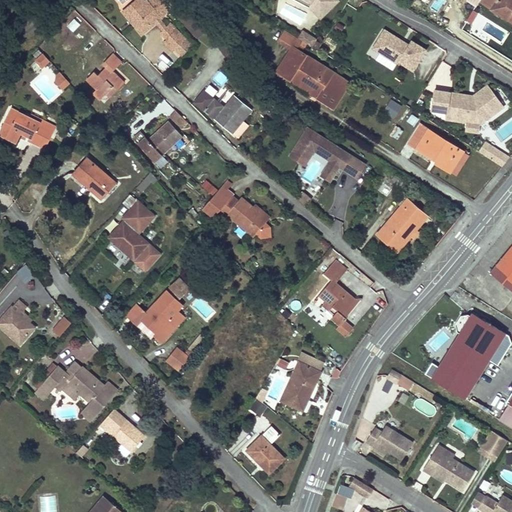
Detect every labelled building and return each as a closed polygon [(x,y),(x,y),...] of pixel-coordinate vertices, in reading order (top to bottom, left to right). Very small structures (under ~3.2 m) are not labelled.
[(127,16),(145,1),(144,0),(136,0),(123,11),(127,16)] [(162,18),(173,0),(150,0),(149,1),(148,0),(146,0),(145,1),(127,16),(142,35),(157,22),(161,19),(162,18)] [(324,16),(312,3),(306,0),(295,0),(309,7),(321,19),(324,16)] [(340,0),(339,0),(306,0),(312,3),(324,16),(340,0)] [(511,0),(482,0),(481,2),(511,21),(511,0)] [(210,25),(191,5),(179,18),(198,37),(210,25)] [(73,31),(82,22),(77,17),(68,26),(73,31)] [(167,39),(177,29),(170,23),(166,27),(161,19),(157,22),(163,30),(161,33),(167,39)] [(175,49),(187,37),(178,28),(167,39),(166,40),(175,49)] [(413,70),(426,50),(411,41),(409,45),(384,30),(379,40),(385,44),(379,52),(398,63),(399,61),(413,70)] [(322,44),(315,40),(316,39),(303,31),(299,38),(311,46),(318,50),(322,44)] [(242,52),(231,35),(218,44),(229,60),(229,61),(242,52)] [(248,59),(259,42),(252,37),(242,51),(248,59)] [(175,49),(166,40),(164,43),(173,51),(175,49)] [(379,52),(385,44),(379,40),(373,48),(379,52)] [(301,51),(303,49),(294,43),(293,46),(301,51)] [(350,82),(306,54),(308,52),(303,49),(301,51),(293,46),(276,71),(291,80),(293,76),(311,87),(308,92),(334,108),(350,82)] [(34,58),(41,68),(49,62),(42,52),(34,58)] [(101,100),(107,93),(114,86),(117,90),(124,83),(115,73),(114,75),(111,73),(113,71),(122,62),(112,53),(103,63),(106,66),(98,75),(94,71),(87,79),(97,89),(93,92),(101,100)] [(219,71),(213,79),(222,85),(227,77),(219,71)] [(70,82),(60,72),(57,75),(59,78),(55,81),(62,89),(70,82)] [(311,87),(293,76),(291,80),(308,92),(311,87)] [(480,124),(504,107),(488,85),(475,94),(478,98),(474,100),(450,97),(450,92),(435,90),(432,110),(447,113),(446,119),(467,122),(466,130),(479,132),(480,124)] [(110,97),(117,90),(114,86),(107,93),(110,97)] [(224,102),(230,93),(221,88),(216,96),(224,102)] [(243,120),(251,109),(235,96),(225,108),(204,91),(195,102),(205,110),(219,122),(217,124),(223,130),(225,127),(232,133),(232,132),(238,137),(248,125),(243,120)] [(478,98),(475,94),(473,96),(450,92),(450,97),(474,100),(478,98)] [(394,118),(402,104),(391,98),(383,112),(394,118)] [(56,127),(41,120),(40,122),(29,117),(11,108),(0,130),(0,133),(17,142),(20,136),(22,133),(33,138),(31,141),(46,148),(56,127)] [(175,122),(181,116),(176,111),(170,117),(175,122)] [(411,113),(406,120),(413,124),(417,117),(411,113)] [(181,128),(188,122),(181,116),(175,122),(181,128)] [(164,153),(183,136),(168,121),(148,139),(142,132),(134,138),(138,143),(155,162),(164,153)] [(463,151),(420,124),(408,143),(437,161),(436,162),(450,172),(463,151)] [(394,125),(390,136),(398,139),(402,128),(394,125)] [(365,164),(308,128),(290,155),(299,161),(305,165),(314,150),(331,161),(325,170),(333,175),(339,166),(341,163),(346,166),(344,169),(357,177),(365,164)] [(22,133),(20,136),(31,141),(33,138),(22,133)] [(510,158),(485,142),(479,152),(502,166),(510,158)] [(456,175),(469,155),(463,151),(450,172),(456,175)] [(112,179),(87,158),(74,174),(86,184),(87,183),(90,185),(89,187),(98,195),(112,179)] [(310,184),(319,168),(311,164),(302,180),(310,184)] [(385,176),(389,169),(383,165),(379,172),(385,176)] [(398,189),(404,179),(389,169),(385,176),(383,179),(398,189)] [(330,181),(333,175),(325,170),(321,175),(330,181)] [(142,191),(156,177),(150,171),(136,186),(142,191)] [(102,199),(116,182),(112,179),(98,195),(102,199)] [(406,194),(412,184),(404,179),(398,189),(406,194)] [(226,191),(230,187),(225,182),(221,187),(226,191)] [(268,220),(253,207),(241,197),(238,201),(226,191),(221,187),(203,208),(211,214),(216,209),(219,211),(226,217),(228,214),(254,236),(257,233),(261,237),(267,236),(271,232),(270,226),(266,223),(268,220)] [(306,205),(312,199),(303,191),(298,198),(306,205)] [(160,253),(134,230),(136,228),(139,232),(154,215),(130,194),(123,202),(130,209),(123,217),(125,219),(124,221),(109,237),(145,269),(160,253)] [(415,230),(427,215),(408,199),(378,234),(393,248),(411,227),(415,230)] [(268,220),(271,217),(255,204),(253,207),(268,220)] [(214,217),(219,211),(216,209),(211,214),(214,217)] [(397,251),(415,230),(411,227),(393,248),(397,251)] [(511,290),(511,245),(490,272),(511,290)] [(355,299),(336,283),(347,270),(335,260),(324,273),(332,280),(320,295),(327,301),(338,310),(334,314),(332,317),(340,324),(341,324),(345,321),(347,318),(345,315),(351,308),(349,307),(355,299)] [(16,271),(25,282),(35,274),(25,263),(16,271)] [(169,286),(179,297),(191,286),(180,275),(169,286)] [(262,292),(252,282),(244,290),(253,300),(262,292)] [(142,319),(143,320),(156,333),(154,335),(162,342),(181,321),(181,314),(177,311),(182,305),(167,291),(146,313),(136,303),(126,315),(137,325),(142,319)] [(260,312),(271,302),(262,292),(253,300),(251,302),(260,312)] [(352,309),(361,299),(355,299),(349,307),(351,308),(352,309)] [(22,311),(26,307),(18,300),(12,307),(29,322),(31,319),(22,311)] [(334,314),(338,310),(327,301),(323,305),(334,314)] [(29,322),(12,307),(0,320),(0,324),(21,343),(35,327),(29,322)] [(501,341),(506,333),(473,313),(470,316),(468,315),(461,316),(456,324),(458,331),(460,332),(439,367),(432,362),(425,374),(432,378),(465,398),(493,353),(501,341)] [(57,338),(70,321),(61,314),(48,332),(57,338)] [(258,343),(263,339),(244,318),(233,328),(238,334),(236,336),(233,333),(233,334),(216,349),(229,364),(246,348),(260,364),(269,356),(258,343)] [(156,333),(143,320),(139,324),(152,336),(153,334),(154,335),(156,333)] [(346,335),(353,328),(345,321),(341,324),(340,324),(337,327),(346,335)] [(433,336),(433,353),(442,354),(442,336),(433,336)] [(496,355),(504,343),(501,341),(493,353),(496,355)] [(179,370),(190,357),(177,347),(167,360),(179,370)] [(324,363),(303,353),(299,362),(320,372),(324,363)] [(286,369),(289,361),(279,358),(276,366),(286,369)] [(72,378),(81,367),(75,361),(66,373),(72,378)] [(303,409),(320,372),(299,362),(282,400),(303,409)] [(38,389),(57,366),(54,363),(34,386),(38,389)] [(82,366),(81,367),(72,378),(66,373),(65,373),(58,366),(57,366),(38,389),(47,396),(55,386),(57,384),(63,388),(75,398),(80,392),(91,402),(82,413),(84,415),(86,412),(93,418),(117,390),(108,382),(105,386),(82,366)] [(338,378),(341,371),(337,368),(331,378),(334,378),(338,378)] [(397,383),(402,374),(391,369),(387,377),(397,383)] [(386,380),(382,389),(389,391),(393,382),(386,380)] [(261,400),(266,389),(262,387),(256,397),(261,400)] [(47,396),(38,389),(36,392),(44,399),(47,396)] [(419,395),(412,405),(432,417),(438,407),(419,395)] [(511,398),(499,419),(511,427),(511,398)] [(262,414),(267,406),(257,399),(251,407),(262,414)] [(93,418),(86,412),(84,415),(91,421),(93,418)] [(145,435),(122,415),(122,416),(119,413),(105,429),(131,452),(145,435)] [(413,442),(386,425),(382,431),(375,427),(366,441),(374,445),(375,443),(388,451),(402,460),(413,442)] [(284,458),(270,444),(280,435),(271,426),(247,450),(269,472),(284,458)] [(498,456),(508,440),(492,430),(486,440),(493,444),(489,450),(498,456)] [(489,450),(493,444),(486,440),(483,446),(489,450)] [(388,451),(375,443),(374,445),(387,453),(388,451)] [(454,455),(438,445),(433,454),(441,458),(444,453),(452,458),(454,455)] [(452,458),(444,453),(441,458),(433,454),(423,469),(431,474),(433,472),(442,477),(443,475),(446,476),(444,479),(445,479),(463,491),(474,472),(452,458)] [(442,477),(433,472),(431,474),(444,482),(445,479),(444,479),(446,476),(443,475),(442,477)] [(373,488),(355,478),(351,485),(368,496),(373,488)] [(344,510),(352,488),(340,483),(332,506),(344,510)] [(482,502),(485,497),(478,492),(472,502),(479,507),(482,502)] [(39,497),(41,511),(55,511),(53,495),(39,497)] [(511,511),(511,500),(503,495),(498,503),(486,496),(485,497),(482,502),(479,507),(479,508),(485,511),(511,511)] [(122,511),(104,496),(89,511),(122,511)]
